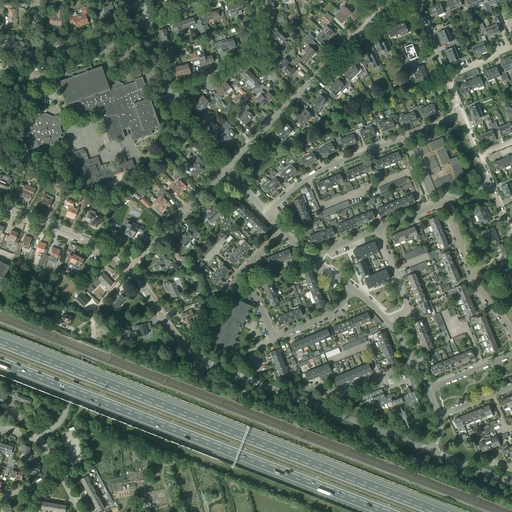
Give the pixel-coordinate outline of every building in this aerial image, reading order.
[(124,0),(126,3),(127,3),(129,9),(130,9),(130,8),(143,5),(141,0),(124,0)] [(450,0),(447,0),(446,1),(449,8),(446,9),(449,17),(452,16),(450,11),(456,8),(453,0),(450,0)] [(453,0),(456,8),(463,6),(460,0),(453,0)] [(466,0),(469,6),(466,7),(470,14),(472,13),(470,7),(476,5),(473,0),(466,0)] [(487,0),(488,2),(486,3),(490,15),(493,14),(490,6),(496,4),(496,2),(494,0),(487,0)] [(102,19),(106,18),(106,15),(110,14),(109,10),(113,9),(111,2),(108,3),(109,6),(99,9),(102,19)] [(266,12),(272,10),(275,9),(273,2),(264,5),(266,12)] [(238,15),(242,14),(241,10),(243,9),(241,3),(235,5),(238,15)] [(441,4),(440,3),(436,5),(437,6),(435,6),(439,15),(444,13),(447,18),(449,17),(446,9),(444,11),(441,4)] [(88,23),(86,15),(88,14),(88,13),(90,13),(88,5),(81,7),(83,13),(82,14),(82,15),(79,16),(79,15),(77,16),(76,13),(70,14),(71,17),(69,18),(71,24),(74,22),(76,27),(78,27),(81,26),(88,23)] [(234,16),(238,15),(235,5),(228,7),(229,11),(225,12),(227,19),(232,18),(231,16),(234,15),(234,16)] [(432,18),(439,15),(435,6),(429,9),(432,18)] [(346,18),(351,13),(346,8),(341,13),(346,18)] [(17,25),(17,19),(16,19),(17,10),(9,10),(8,21),(7,21),(6,21),(6,25),(6,26),(15,27),(15,25),(17,25)] [(62,17),(63,11),(57,10),(57,16),(54,16),(54,17),(50,16),(49,24),(61,25),(62,17)] [(211,13),(213,19),(214,22),(222,19),(223,22),(224,22),(226,27),(228,26),(227,21),(226,21),(223,12),(218,13),(217,11),(211,13)] [(341,13),(339,11),(335,16),(337,18),(342,23),(346,18),(341,13)] [(206,21),(213,19),(211,13),(204,15),(206,21)] [(193,18),(187,20),(189,26),(194,25),(201,33),(204,32),(202,27),(200,20),(194,21),(193,18)] [(495,36),(501,33),(498,26),(501,25),(498,18),(495,19),(497,24),(491,26),(495,36)] [(190,30),(189,26),(187,20),(180,22),(182,28),(183,32),(190,30)] [(408,33),(404,23),(393,28),(393,27),(387,30),(390,38),(400,33),(401,36),(408,33)] [(485,29),(483,23),(479,25),(483,33),(486,32),(488,38),(495,36),(491,26),(485,29)] [(329,38),(334,33),(336,30),(329,24),(322,31),(329,38)] [(441,39),(450,35),(447,29),(453,27),(452,24),(444,27),(445,30),(438,33),(437,33),(439,37),(440,37),(441,39)] [(275,41),(279,36),(282,34),(275,27),(269,33),(271,35),(270,36),(275,41)] [(161,38),(167,35),(166,32),(169,31),(168,28),(165,29),(159,31),(161,38)] [(324,43),(329,38),(322,31),(317,36),(320,39),(324,43)] [(163,44),(170,42),(169,39),(172,38),(170,34),(167,35),(161,38),(163,44)] [(279,36),(275,41),(280,46),(281,44),(283,46),(285,45),(287,47),(290,43),(288,41),(286,42),(284,41),(286,39),(284,36),(282,34),(279,36)] [(442,45),(443,45),(450,42),(451,45),(459,42),(458,39),(452,41),(450,35),(441,39),(442,41),(440,41),(442,45)] [(308,45),(313,40),(308,36),(303,40),(308,45)] [(481,54),(487,51),(484,45),(487,44),(484,36),(481,37),(483,43),(477,45),(481,54)] [(236,37),(226,40),(227,44),(229,50),(236,48),(235,47),(239,46),(236,37)] [(226,40),(214,44),(216,50),(222,48),(223,52),(229,50),(227,44),(226,40)] [(383,43),(381,40),(374,43),(375,46),(375,47),(375,49),(376,49),(377,49),(378,52),(381,51),(382,52),(384,51),(385,53),(390,51),(386,41),(383,43)] [(288,52),(293,47),(292,46),(293,44),(292,42),(290,43),(287,47),(285,49),(288,52)] [(448,57),(457,53),(455,47),(460,45),(459,42),(451,45),(452,48),(446,51),(448,57)] [(479,56),(479,55),(481,54),(477,45),(471,48),(469,42),(466,43),(469,51),(472,50),(475,57),(475,56),(475,58),(479,56)] [(415,59),(417,58),(412,44),(404,47),(410,61),(413,60),(415,59)] [(310,48),(308,46),(303,50),(311,57),(315,53),(311,48),(310,48)] [(169,58),(178,55),(176,50),(173,51),(172,51),(173,52),(167,54),(169,58)] [(306,62),(311,57),(303,50),(300,53),(303,56),(301,58),(306,62)] [(371,55),(370,52),(362,55),(367,64),(369,63),(369,64),(371,65),(372,64),(374,68),(379,65),(374,53),(371,55)] [(197,57),(196,53),(191,55),(191,57),(193,62),(199,60),(201,66),(207,64),(205,58),(204,55),(197,57)] [(459,59),(457,53),(448,57),(451,63),(457,60),(458,63),(469,59),(468,56),(459,59)] [(207,64),(213,62),(211,56),(205,58),(207,64)] [(188,63),(181,66),(182,69),(184,75),(190,73),(189,70),(192,69),(191,66),(194,65),(193,62),(191,57),(187,58),(188,63)] [(282,70),(287,66),(289,63),(284,58),(277,66),(282,70)] [(296,66),(299,63),(294,58),(289,63),(292,66),(294,65),(296,66)] [(506,72),(511,70),(507,59),(501,61),(504,70),(505,70),(506,72)] [(416,62),(410,65),(412,71),(415,70),(417,75),(414,76),(417,83),(428,78),(426,74),(425,75),(423,70),(424,70),(423,65),(418,67),(416,62)] [(352,65),(348,69),(354,76),(356,78),(365,68),(363,65),(361,63),(356,68),(352,65)] [(109,87),(101,64),(93,67),(94,68),(92,68),(91,66),(67,74),(68,77),(67,78),(66,77),(59,80),(68,105),(71,103),(76,116),(103,107),(107,118),(101,120),(110,143),(118,140),(125,137),(122,130),(130,127),(134,140),(152,134),(150,128),(159,125),(142,77),(134,80),(135,82),(124,86),(123,84),(120,83),(117,84),(109,87)] [(178,77),(184,75),(182,69),(181,66),(174,68),(178,77)] [(291,70),(287,66),(282,70),(287,75),(288,75),(290,77),(296,71),(292,68),(291,70)] [(499,74),(497,68),(491,70),(495,79),(500,77),(503,82),(506,81),(502,73),(499,74)] [(354,76),(348,69),(346,71),(345,70),(342,73),(347,78),(344,81),(348,85),(352,82),(350,80),(354,76)] [(489,71),(488,70),(484,71),(485,73),(484,73),(487,79),(484,80),(487,88),(490,87),(488,82),(495,79),(491,70),(489,71)] [(245,82),(252,75),(247,71),(243,75),(245,78),(243,80),(245,82)] [(476,77),(475,76),(475,73),(471,75),(472,77),(474,77),(478,88),(479,89),(484,86),(481,77),(478,78),(476,77)] [(245,82),(252,88),(252,89),(255,92),(256,90),(259,87),(260,86),(258,84),(259,82),(252,75),(245,82)] [(473,90),(477,88),(478,88),(474,77),(472,77),(472,78),(472,81),(470,82),(473,90)] [(342,83),(338,80),(333,84),(339,91),(340,91),(341,92),(348,85),(344,81),(342,83)] [(467,92),(464,84),(465,84),(463,81),(461,81),(461,82),(461,85),(459,86),(462,94),(463,96),(469,93),(468,92),(467,92)] [(467,92),(468,92),(473,90),(470,82),(465,84),(464,84),(467,92)] [(225,92),(229,88),(230,87),(225,83),(221,87),(225,92)] [(334,100),(337,97),(335,95),(339,91),(333,84),(328,89),(331,92),(329,95),(334,100)] [(260,86),(259,87),(256,90),(268,102),(273,97),(268,92),(266,95),(261,91),(262,90),(262,89),(264,87),(262,85),(260,86)] [(220,101),(222,99),(221,97),(225,92),(221,87),(216,92),(218,94),(215,96),(216,97),(214,99),(214,98),(213,98),(217,102),(221,106),(223,103),(220,101)] [(263,107),(268,102),(256,90),(255,92),(257,95),(255,97),(257,99),(256,100),(263,107)] [(243,102),(245,100),(239,94),(233,100),(236,102),(239,99),(243,102)] [(323,98),(320,95),(315,100),(323,108),(331,100),(326,95),(323,98)] [(217,102),(213,98),(211,96),(208,98),(208,99),(207,100),(202,96),(198,101),(205,108),(211,101),(214,104),(217,102)] [(316,115),(319,112),(323,108),(315,100),(310,105),(314,108),(311,110),(316,115)] [(429,115),(436,113),(434,109),(437,107),(435,100),(430,102),(431,105),(426,107),(429,115)] [(472,115),(481,111),(478,105),(484,103),(483,102),(482,100),(474,103),(476,106),(469,108),(472,115)] [(200,113),(205,108),(198,101),(193,105),(200,113)] [(230,103),(222,112),(226,116),(235,107),(230,103)] [(249,121),(253,117),(247,111),(250,108),(245,103),(240,108),(243,111),(241,113),(249,121)] [(423,108),(422,105),(415,108),(418,115),(421,114),(423,118),(429,115),(426,107),(423,108)] [(411,124),(415,122),(415,121),(416,121),(414,117),(418,115),(415,108),(409,111),(410,113),(407,115),(410,123),(411,123),(411,124)] [(308,113),(305,110),(301,115),(307,121),(311,117),(313,119),(316,115),(311,110),(308,113)] [(483,118),(481,111),(472,115),(472,117),(471,117),(473,121),(474,121),(481,118),(482,121),(490,118),(489,115),(483,118)] [(249,121),(241,113),(239,115),(236,117),(245,125),(249,121)] [(404,116),(403,113),(396,116),(399,123),(402,122),(404,126),(410,123),(407,115),(404,116)] [(54,118),(45,114),(39,116),(39,117),(33,119),(33,118),(24,121),(29,136),(26,144),(26,146),(28,147),(31,147),(33,153),(46,148),(45,148),(58,143),(59,141),(58,139),(61,137),(60,135),(62,134),(59,126),(62,125),(61,122),(60,119),(58,120),(58,118),(56,117),(54,118)] [(302,130),(305,127),(303,125),(307,121),(301,115),(296,120),(299,123),(296,125),(302,130)] [(390,130),(394,129),(393,127),(394,127),(393,123),(396,122),(393,115),(389,117),(390,119),(385,121),(388,130),(389,129),(390,130)] [(385,131),(388,130),(385,121),(382,122),(381,120),(378,121),(377,119),(373,120),(374,123),(377,129),(380,128),(381,131),(382,133),(385,131)] [(232,139),(236,135),(231,130),(233,128),(228,123),(222,130),(232,139)] [(369,138),(375,135),(373,131),(377,129),(374,123),(370,125),(371,127),(365,129),(369,138)] [(499,128),(496,123),(494,124),(497,132),(499,130),(502,137),(508,135),(504,126),(499,128)] [(289,127),(286,124),(281,129),(288,135),(292,131),(293,133),(297,129),(292,124),(289,127)] [(493,131),(487,133),(490,142),(492,141),(493,142),(497,141),(496,140),(496,139),(494,133),(497,132),(494,124),(491,125),(493,131)] [(363,130),(362,128),(355,131),(357,137),(361,136),(363,140),(369,138),(365,129),(363,130)] [(228,143),(232,139),(222,130),(221,129),(217,133),(219,134),(215,138),(217,140),(221,137),(222,138),(221,139),(225,143),(226,141),(228,143)] [(282,144),(285,141),(286,140),(285,139),(287,138),(286,137),(288,135),(281,129),(276,134),(280,137),(277,139),(282,144)] [(351,146),(355,145),(355,143),(356,143),(354,139),(357,137),(355,131),(345,135),(346,137),(349,145),(350,145),(351,146)] [(484,145),(490,142),(487,133),(480,136),(484,145)] [(341,139),(340,137),(335,139),(338,145),(342,144),(343,148),(349,145),(346,137),(341,139)] [(426,144),(418,148),(424,161),(427,159),(432,172),(433,174),(429,176),(427,171),(420,174),(428,194),(437,191),(451,185),(453,184),(452,184),(455,183),(454,180),(456,179),(457,181),(465,178),(459,163),(456,157),(449,160),(444,147),(445,146),(442,138),(428,144),(426,144)] [(329,154),(335,151),(333,147),(336,145),(332,139),(323,144),(329,154)] [(329,154),(323,144),(314,149),(318,156),(321,154),(323,158),(329,154)] [(311,165),(317,161),(314,157),(318,156),(314,149),(310,152),(308,153),(309,155),(306,156),(311,165)] [(74,155),(70,156),(75,170),(77,169),(82,183),(81,183),(83,190),(93,187),(92,184),(97,183),(97,184),(113,178),(112,176),(121,173),(120,169),(122,169),(123,172),(125,171),(126,171),(135,168),(133,161),(132,160),(126,162),(125,159),(125,157),(123,154),(115,157),(118,165),(109,168),(108,165),(106,166),(105,164),(101,166),(98,157),(93,158),(89,160),(85,151),(79,153),(78,151),(73,152),(74,155)] [(59,156),(58,153),(58,152),(41,158),(43,163),(60,157),(59,156)] [(395,163),(401,160),(400,157),(401,156),(399,152),(392,155),(395,163)] [(511,155),(510,157),(508,155),(507,152),(503,153),(504,156),(506,155),(510,166),(511,165),(511,155)] [(389,165),(395,163),(392,155),(386,157),(389,165)] [(421,197),(423,196),(407,155),(404,156),(421,197)] [(505,168),(510,166),(506,155),(504,156),(504,158),(504,159),(502,160),(505,168)] [(194,161),(190,165),(199,174),(203,169),(200,167),(202,166),(204,163),(200,159),(197,156),(193,160),(194,161)] [(311,165),(306,156),(301,159),(300,157),(296,159),(299,166),(303,164),(305,168),(311,165)] [(497,162),(495,159),(497,159),(496,156),(493,157),(494,160),(495,159),(500,170),(505,168),(502,160),(497,162)] [(384,167),(389,165),(386,157),(380,159),(384,167)] [(373,167),(376,175),(379,173),(378,170),(384,167),(380,159),(374,162),(376,166),(373,167)] [(494,173),(500,170),(495,159),(494,160),(494,161),(494,163),(491,164),(494,173)] [(290,166),(286,169),(292,176),(293,177),(297,174),(296,173),(297,172),(294,169),(297,166),(292,160),(288,163),(290,166)] [(366,173),(371,171),(368,163),(362,165),(366,173)] [(187,166),(183,170),(187,174),(188,172),(195,178),(199,174),(190,165),(188,167),(187,166)] [(360,175),(366,173),(362,165),(357,168),(360,175)] [(280,171),(276,174),(281,180),(284,177),(287,181),(287,180),(288,181),(292,178),(291,177),(292,176),(286,169),(284,167),(280,171)] [(354,178),(360,175),(357,168),(351,170),(354,178)] [(348,180),(354,178),(351,170),(345,172),(348,180)] [(2,179),(3,176),(0,174),(0,186),(7,190),(10,182),(2,179)] [(173,178),(175,180),(173,183),(182,191),(186,187),(179,180),(181,178),(177,174),(173,178)] [(276,190),(281,185),(278,182),(281,180),(276,174),(273,177),(274,179),(270,182),(276,190)] [(337,185),(343,182),(339,175),(334,177),(337,185)] [(35,182),(41,185),(44,179),(38,176),(35,182)] [(331,187),(337,185),(334,177),(328,179),(331,187)] [(325,190),(331,187),(328,179),(322,182),(325,190)] [(504,193),(511,189),(511,188),(510,183),(511,182),(511,179),(507,181),(508,184),(501,187),(504,193)] [(276,190),(270,182),(268,180),(260,187),(265,193),(268,190),(270,194),(271,193),(272,194),(275,191),(275,190),(276,190)] [(320,192),(325,190),(322,182),(316,184),(320,192)] [(32,195),(32,197),(35,189),(21,183),(17,191),(22,193),(21,196),(29,199),(31,195),(32,195)] [(158,192),(162,188),(157,183),(153,187),(158,192)] [(178,195),(182,191),(173,183),(169,187),(178,195)] [(165,208),(169,204),(166,200),(167,199),(160,192),(157,196),(159,198),(157,200),(165,208)] [(49,208),(52,201),(53,199),(47,196),(47,195),(44,194),(43,197),(44,197),(41,205),(49,208)] [(409,205),(415,203),(412,195),(406,197),(409,205)] [(296,207),(303,204),(306,203),(303,196),(297,198),(297,200),(293,201),(296,207)] [(403,207),(409,205),(406,197),(400,199),(403,207)] [(148,209),(151,205),(144,198),(140,201),(148,209)] [(74,219),(78,210),(73,208),(74,207),(72,206),(74,202),(67,199),(65,203),(70,205),(66,215),(74,219)] [(397,210),(403,207),(400,199),(394,202),(397,210)] [(83,201),(81,200),(78,205),(80,206),(80,208),(83,210),(87,202),(83,200),(83,201)] [(161,212),(165,208),(157,200),(152,204),(161,212)] [(392,212),(397,210),(394,202),(389,204),(392,212)] [(239,214),(245,208),(240,204),(234,210),(239,214)] [(298,213),(306,210),(303,204),(296,207),(298,213)] [(386,214),(383,206),(382,204),(376,207),(380,217),(386,214)] [(386,214),(392,212),(389,204),(383,206),(386,214)] [(220,213),(214,207),(211,209),(210,208),(207,211),(208,212),(204,217),(210,223),(220,213)] [(490,221),(484,207),(473,212),(475,216),(476,215),(479,222),(482,221),(484,224),(490,221)] [(243,218),(249,212),(245,208),(239,214),(243,218)] [(96,213),(90,210),(89,212),(87,217),(92,219),(90,224),(92,226),(93,227),(94,228),(96,227),(97,227),(98,223),(101,224),(102,220),(98,218),(99,216),(95,215),(96,213)] [(300,219),(308,216),(306,210),(298,213),(300,219)] [(369,221),(375,219),(371,211),(366,214),(369,221)] [(248,222),(254,216),(249,212),(243,218),(248,222)] [(363,224),(369,221),(366,214),(360,216),(363,224)] [(252,227),(258,221),(254,216),(248,222),(252,227)] [(303,225),(311,221),(308,216),(300,219),(303,225)] [(357,226),(363,224),(360,216),(354,218),(357,226)] [(430,226),(439,223),(436,217),(428,221),(430,226)] [(351,228),(357,226),(354,218),(348,221),(351,228)] [(226,231),(232,229),(229,220),(223,223),(226,231)] [(337,225),(335,220),(332,221),(335,230),(338,228),(340,233),(346,231),(343,223),(337,225)] [(134,223),(128,221),(128,222),(127,221),(126,223),(126,225),(127,225),(126,226),(127,226),(124,234),(130,236),(130,237),(133,238),(136,231),(142,233),(143,228),(134,224),(134,223)] [(257,231),(263,225),(258,221),(252,227),(257,231)] [(329,238),(334,235),(332,231),(335,230),(332,221),(329,223),(331,228),(325,230),(329,238)] [(346,231),(351,228),(348,221),(343,223),(346,231)] [(433,232),(441,229),(439,223),(430,226),(433,232)] [(262,235),(267,229),(263,225),(257,231),(262,235)] [(411,238),(417,235),(414,227),(408,229),(411,238)] [(242,234),(236,228),(233,230),(240,237),(242,234)] [(329,238),(325,230),(324,228),(319,230),(320,232),(323,240),(329,238)] [(499,242),(493,228),(482,233),(483,237),(485,236),(488,243),(491,242),(492,245),(499,242)] [(198,233),(193,229),(189,233),(187,231),(183,236),(189,242),(194,238),(198,233)] [(411,238),(408,229),(402,232),(405,240),(406,242),(412,240),(411,238)] [(443,235),(441,229),(433,232),(430,233),(433,239),(435,238),(443,235)] [(16,238),(18,233),(11,231),(9,236),(8,236),(6,240),(14,243),(11,250),(15,252),(17,245),(19,239),(16,238)] [(317,242),(323,240),(320,232),(314,234),(317,242)] [(399,242),(405,240),(402,232),(396,234),(399,242)] [(311,245),(317,242),(314,234),(308,237),(311,245)] [(394,245),(399,242),(396,234),(390,236),(394,245)] [(437,244),(446,240),(443,235),(435,238),(437,244)] [(29,246),(32,239),(25,236),(21,245),(25,247),(25,245),(29,246)] [(185,247),(189,242),(183,236),(178,240),(182,244),(182,245),(182,246),(183,247),(184,247),(185,246),(185,247)] [(246,251),(250,247),(243,240),(241,241),(243,243),(240,246),(246,251)] [(440,250),(448,246),(446,240),(437,244),(440,250)] [(39,242),(34,254),(38,256),(44,258),(48,250),(46,250),(47,246),(45,246),(46,245),(39,242)] [(375,242),(369,244),(373,254),(379,252),(375,242)] [(369,244),(364,246),(368,256),(368,257),(374,255),(373,254),(369,244)] [(496,267),(495,267),(496,271),(497,271),(498,272),(503,269),(504,272),(511,269),(506,258),(509,257),(504,244),(498,246),(503,258),(502,259),(501,260),(501,261),(502,262),(495,264),(496,267)] [(242,256),(246,251),(240,246),(236,250),(242,256)] [(364,246),(358,249),(362,258),(368,256),(364,246)] [(46,256),(43,264),(46,265),(48,260),(52,262),(55,263),(57,258),(60,250),(52,247),(50,252),(52,253),(50,257),(46,256)] [(238,260),(242,256),(236,250),(235,249),(230,253),(238,260)] [(358,249),(352,251),(355,258),(354,259),(363,282),(365,281),(368,288),(373,286),(370,277),(370,276),(369,275),(367,270),(366,267),(365,264),(362,258),(358,249)] [(287,262),(292,260),(291,257),(294,257),(292,252),(289,253),(288,250),(282,252),(285,260),(286,260),(287,262)] [(440,257),(439,260),(440,262),(442,261),(450,257),(448,251),(440,255),(441,257),(440,257)] [(284,260),(285,263),(287,262),(286,260),(285,260),(282,252),(277,254),(280,262),(284,260)] [(230,253),(229,255),(230,256),(227,259),(233,265),(238,260),(230,253)] [(73,267),(78,257),(78,256),(76,255),(75,255),(73,254),(72,257),(69,255),(65,263),(68,265),(68,264),(73,266),(73,267)] [(275,267),(277,266),(276,264),(280,262),(277,254),(271,257),(275,267)] [(82,264),(84,260),(81,259),(82,258),(79,256),(79,257),(78,257),(73,267),(79,270),(82,264)] [(166,267),(170,263),(164,256),(154,266),(157,270),(158,269),(159,270),(165,265),(166,267)] [(269,269),(275,267),(271,257),(265,259),(269,269)] [(444,267),(453,263),(450,257),(442,261),(444,267)] [(201,271),(202,270),(206,266),(201,262),(197,266),(201,271)] [(447,272),(455,269),(453,263),(444,267),(447,272)] [(224,275),(228,270),(222,265),(218,269),(224,275)] [(409,282),(417,279),(415,273),(417,272),(415,266),(411,268),(414,274),(411,275),(407,276),(409,282)] [(220,279),(224,275),(218,269),(213,274),(220,279)] [(386,269),(380,271),(384,282),(390,279),(386,269)] [(449,278),(457,275),(455,269),(447,272),(449,278)] [(305,280),(313,277),(311,271),(303,274),(305,280)] [(380,271),(375,273),(379,284),(384,282),(380,271)] [(97,277),(92,283),(93,284),(96,287),(102,283),(107,289),(113,283),(104,273),(98,279),(97,277)] [(369,275),(370,276),(370,277),(373,286),(379,284),(375,273),(369,275)] [(215,284),(220,279),(213,274),(209,278),(215,284)] [(169,282),(163,285),(166,291),(169,290),(173,298),(180,294),(176,286),(181,284),(181,283),(182,282),(179,275),(173,278),(174,282),(170,284),(169,282)] [(451,284),(460,281),(457,275),(449,278),(451,284)] [(308,286),(316,282),(313,277),(305,280),(308,286)] [(411,288),(419,285),(417,279),(409,282),(411,288)] [(264,289),(272,286),(270,280),(262,283),(264,289)] [(310,291),(318,288),(316,282),(308,286),(310,291)] [(457,294),(466,290),(464,284),(453,289),(455,295),(457,294)] [(414,294),(422,291),(419,285),(411,288),(414,294)] [(267,295),(274,291),(272,286),(264,289),(267,295)] [(81,293),(74,299),(83,308),(89,301),(84,295),(86,293),(81,287),(78,290),(81,293)] [(312,297),(320,294),(318,288),(310,291),(307,293),(310,298),(312,297)] [(279,296),(277,290),(274,292),(274,291),(267,295),(269,300),(279,296)] [(460,299),(468,296),(466,290),(457,294),(460,299)] [(416,300),(424,296),(422,291),(414,294),(416,300)] [(315,303),(323,299),(320,294),(312,297),(315,303)] [(120,306),(126,299),(121,295),(116,300),(114,298),(110,303),(112,305),(111,306),(114,308),(118,303),(120,306)] [(271,306),(279,303),(282,302),(279,296),(269,300),(271,306)] [(418,305),(426,302),(424,296),(416,300),(418,305)] [(462,305),(470,302),(468,296),(460,299),(462,305)] [(241,328),(250,306),(234,299),(225,322),(223,321),(213,346),(230,353),(240,328),(241,328)] [(322,307),(325,306),(323,299),(315,303),(317,309),(322,307)] [(432,306),(430,301),(426,302),(418,305),(421,311),(432,306)] [(464,311),(473,307),(470,302),(462,305),(464,311)] [(302,316),(299,308),(298,306),(292,309),(293,311),(296,319),(302,316)] [(435,314),(432,306),(421,311),(423,317),(431,313),(432,316),(434,318),(440,316),(439,313),(435,314)] [(467,317),(475,313),(473,307),(464,311),(467,317)] [(60,315),(58,319),(61,320),(69,323),(71,317),(64,315),(66,311),(62,309),(61,310),(60,315)] [(193,326),(190,319),(194,317),(191,310),(181,315),(184,322),(184,321),(188,328),(193,326)] [(291,321),(296,319),(293,311),(288,313),(291,321)] [(285,323),(291,321),(288,313),(282,316),(285,323)] [(364,323),(370,321),(367,313),(361,316),(364,323)] [(478,325),(486,321),(484,315),(475,319),(478,325)] [(279,326),(285,323),(282,316),(276,318),(279,326)] [(359,326),(364,323),(361,316),(356,318),(359,326)] [(356,318),(350,320),(353,328),(359,326),(356,318)] [(415,329),(426,325),(424,319),(413,324),(415,329)] [(353,328),(350,320),(344,323),(347,330),(348,333),(354,330),(353,328)] [(480,330),(488,327),(486,321),(478,325),(480,330)] [(137,331),(135,331),(137,337),(147,334),(146,332),(146,330),(151,329),(151,327),(150,323),(136,327),(137,331)] [(342,333),(347,330),(344,323),(338,325),(342,333)] [(335,335),(342,333),(338,325),(332,327),(335,335)] [(418,335),(428,331),(426,325),(415,329),(418,335)] [(482,336),(491,333),(488,327),(480,330),(482,336)] [(130,333),(126,330),(122,335),(126,338),(130,333)] [(324,340),(330,337),(327,330),(321,332),(324,340)] [(381,334),(380,331),(375,333),(379,341),(386,338),(384,332),(381,334)] [(428,338),(431,337),(428,331),(418,335),(420,341),(428,338)] [(318,342),(324,340),(321,332),(315,334),(318,342)] [(485,342),(493,339),(491,333),(482,336),(485,342)] [(313,344),(318,342),(315,334),(309,336),(313,344)] [(307,346),(313,344),(309,336),(304,339),(307,346)] [(389,344),(386,338),(379,341),(376,342),(379,348),(381,347),(389,344)] [(422,347),(430,343),(428,338),(420,341),(422,347)] [(301,349),(307,346),(304,339),(298,341),(301,349)] [(487,348),(495,344),(493,339),(485,342),(487,348)] [(295,351),(301,349),(298,341),(292,343),(295,351)] [(425,353),(433,349),(430,343),(422,347),(425,353)] [(383,353),(391,350),(389,344),(381,347),(383,353)] [(489,353),(498,350),(495,344),(487,348),(489,353)] [(272,358),(280,355),(277,349),(270,352),(272,358)] [(386,359),(393,356),(391,350),(383,353),(386,359)] [(475,356),(473,350),(471,351),(465,353),(468,361),(474,359),(473,357),(475,356)] [(462,364),(468,361),(465,353),(459,355),(462,364)] [(274,364),(282,361),(280,355),(272,358),(274,364)] [(457,366),(462,364),(459,355),(453,358),(457,366)] [(388,365),(396,361),(393,356),(386,359),(388,365)] [(451,368),(457,366),(453,358),(448,360),(451,368)] [(445,371),(451,368),(448,360),(442,362),(445,371)] [(277,370),(284,367),(282,361),(274,364),(277,370)] [(439,373),(445,371),(442,362),(436,365),(439,373)] [(325,374),(331,372),(328,364),(322,367),(325,374)] [(365,374),(371,372),(368,364),(362,366),(365,374)] [(430,367),(431,369),(430,370),(432,373),(433,373),(434,375),(439,373),(436,365),(430,367)] [(359,376),(365,374),(362,366),(356,369),(359,376)] [(279,376),(287,373),(284,367),(277,370),(279,376)] [(319,377),(325,374),(322,367),(316,369),(319,377)] [(313,379),(319,377),(316,369),(310,371),(313,379)] [(354,379),(359,376),(356,369),(351,371),(354,379)] [(307,381),(313,379),(310,371),(304,373),(307,381)] [(348,381),(354,379),(351,371),(345,373),(348,381)] [(342,383),(348,381),(345,373),(339,376),(342,383)] [(336,386),(342,383),(339,376),(333,378),(336,386)] [(371,398),(383,393),(381,389),(374,392),(375,394),(373,395),(372,393),(363,396),(365,401),(371,398)] [(0,402),(5,404),(7,397),(8,394),(4,393),(5,391),(1,390),(0,392),(0,402)] [(414,406),(419,404),(414,392),(409,393),(414,406)] [(18,394),(15,393),(13,398),(16,399),(29,404),(31,399),(18,394)] [(373,403),(378,401),(377,401),(385,398),(383,393),(371,398),(373,403)] [(409,408),(414,406),(409,393),(404,395),(409,408)] [(379,406),(386,404),(391,401),(389,396),(385,398),(377,401),(378,401),(379,406)] [(388,409),(403,403),(404,402),(402,397),(391,401),(386,404),(388,409)] [(504,409),(510,406),(507,398),(501,401),(504,409)] [(486,416),(492,414),(489,406),(483,408),(486,416)] [(481,418),(486,416),(483,408),(477,410),(481,418)] [(475,421),(481,418),(477,410),(472,413),(475,421)] [(469,423),(475,421),(472,413),(466,415),(469,423)] [(464,425),(469,423),(466,415),(460,417),(464,425)] [(458,430),(464,428),(463,426),(464,425),(460,417),(454,420),(455,421),(452,422),(455,429),(457,428),(458,430)] [(494,447),(500,445),(497,437),(491,439),(494,447)] [(489,450),(494,447),(491,439),(485,441),(489,450)] [(481,453),(483,452),(489,450),(485,441),(479,444),(480,445),(478,446),(481,453)] [(7,445),(4,454),(6,455),(7,453),(11,454),(11,452),(13,447),(7,445)] [(22,445),(21,449),(23,450),(22,454),(29,457),(30,453),(28,452),(30,448),(22,445)] [(506,458),(511,456),(508,448),(502,450),(506,458)] [(31,459),(29,464),(39,459),(37,456),(31,459)] [(12,459),(10,466),(13,467),(12,470),(10,477),(15,478),(18,472),(19,468),(18,468),(13,466),(15,460),(12,459)] [(38,466),(38,464),(35,463),(34,465),(33,467),(30,466),(29,469),(32,470),(31,470),(38,473),(40,467),(38,466)] [(18,472),(15,478),(21,480),(23,474),(24,470),(20,469),(21,466),(18,465),(18,468),(19,468),(18,472)] [(83,485),(90,481),(87,476),(80,480),(83,485)] [(86,490),(93,487),(90,481),(83,485),(86,490)] [(89,496),(96,492),(93,487),(86,490),(89,496)] [(92,501),(98,497),(96,492),(89,496),(92,501)] [(95,506),(101,503),(98,497),(92,501),(95,506)] [(98,511),(104,508),(101,503),(95,506),(98,511)]
